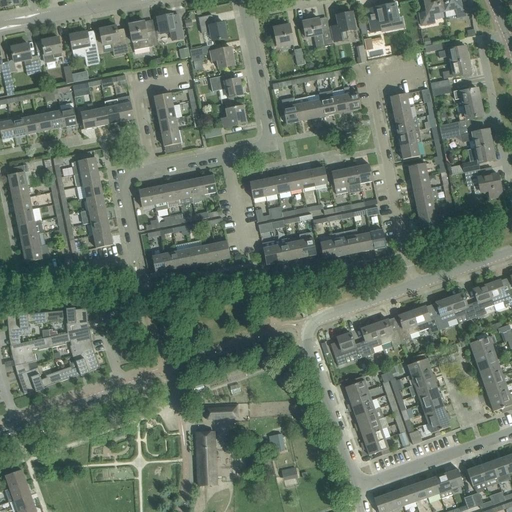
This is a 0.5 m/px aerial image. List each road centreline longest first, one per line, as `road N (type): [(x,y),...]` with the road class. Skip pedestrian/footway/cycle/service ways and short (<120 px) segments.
road 1 (residential): [(357,486),(307,327),(414,285)]
road 2 (residential): [(414,285),(371,81)]
road 3 (residential): [(226,154),(258,148),(269,133),(242,0)]
road 4 (residential): [(357,486),(511,432)]
road 5 (residential): [(151,169),(136,90),(187,80)]
road 6 (residential): [(0,25),(126,0)]
